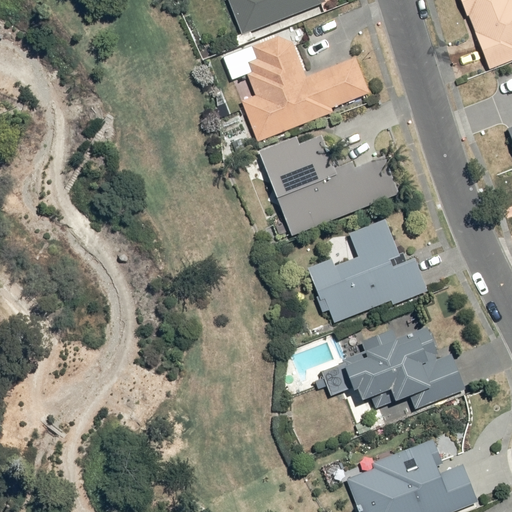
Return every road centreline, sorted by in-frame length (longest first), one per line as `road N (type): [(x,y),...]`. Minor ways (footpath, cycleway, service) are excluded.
road 1 (track): [(230,511),(213,459),(206,395),(209,303),(195,289),(146,139),(123,111)]
road 2 (residential): [(396,0),(449,179),(511,307)]
